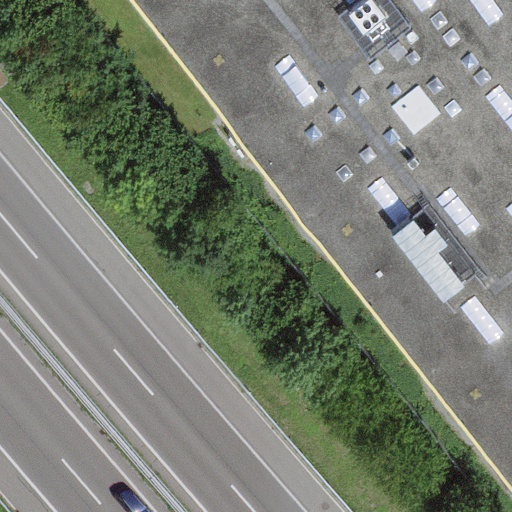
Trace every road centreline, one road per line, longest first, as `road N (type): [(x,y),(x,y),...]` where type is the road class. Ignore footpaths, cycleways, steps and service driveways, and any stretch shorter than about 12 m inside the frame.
road 1 (motorway): [(258,511),(0,208)]
road 2 (motorway): [(0,387),(106,511)]
